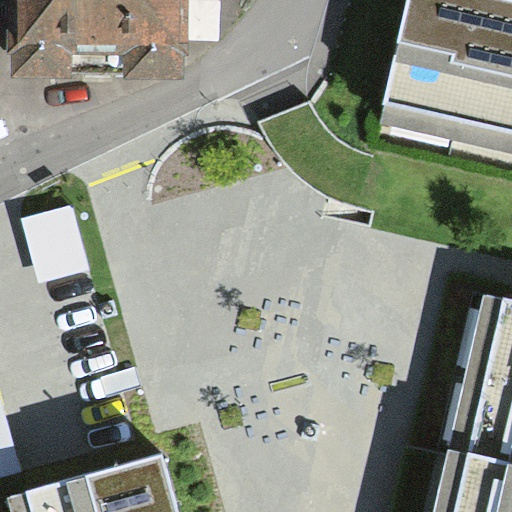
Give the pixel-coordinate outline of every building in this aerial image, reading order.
[(184,0),(16,0),(16,73),(185,73),(184,0)] [(511,0),(408,0),(381,123),(511,152),(511,0)] [(67,211),(25,224),(42,279),(85,266),(67,211)] [(511,511),(511,298),(476,290),(429,511),(511,511)] [(0,391),(0,475),(23,468),(0,391)] [(175,511),(160,455),(8,497),(11,511),(175,511)]
